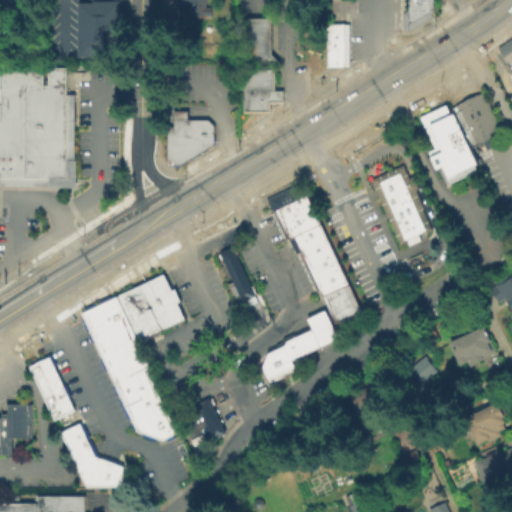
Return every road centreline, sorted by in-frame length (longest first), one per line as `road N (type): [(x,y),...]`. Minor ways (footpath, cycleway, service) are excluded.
road 1 (primary): [(0,340),(107,264),(452,61),(511,16)]
road 2 (primary): [(487,0),(46,265)]
road 3 (tertiary): [(139,0),(139,160)]
